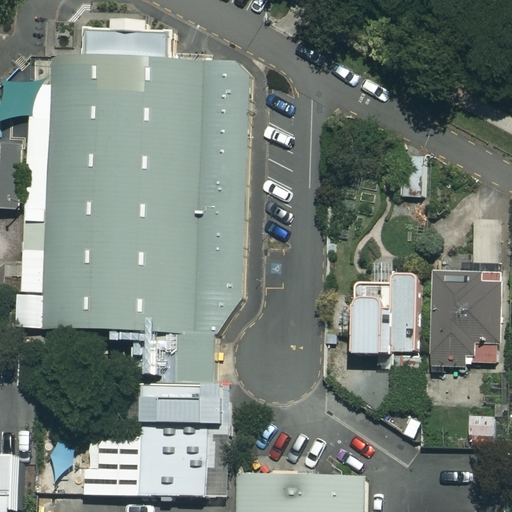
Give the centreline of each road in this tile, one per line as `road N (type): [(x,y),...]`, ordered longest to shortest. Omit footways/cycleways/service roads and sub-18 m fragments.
road 1 (unclassified): [(313,72),(304,317),(275,365)]
road 2 (residential): [(511,177),(313,72)]
road 3 (residential): [(313,72),(181,0)]
